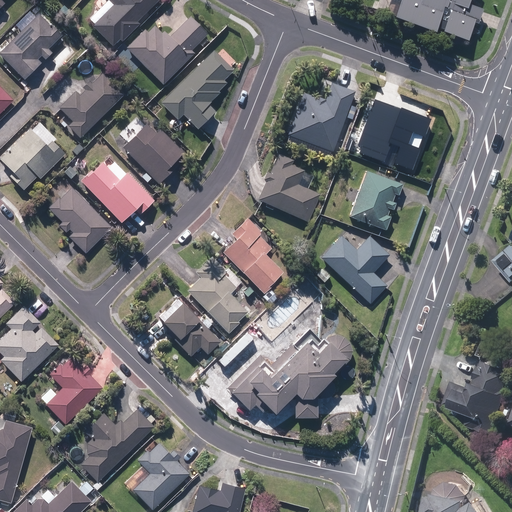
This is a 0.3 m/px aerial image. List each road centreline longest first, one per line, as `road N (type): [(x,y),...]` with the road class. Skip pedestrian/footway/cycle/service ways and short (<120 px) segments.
road 1 (secondary): [(377,480),(423,319),(503,100)]
road 2 (residential): [(287,21),(214,187),(88,310)]
road 3 (residential): [(377,480),(209,432),(88,310)]
road 4 (residential): [(503,100),(287,21)]
road 5 (residential): [(88,310),(0,222)]
